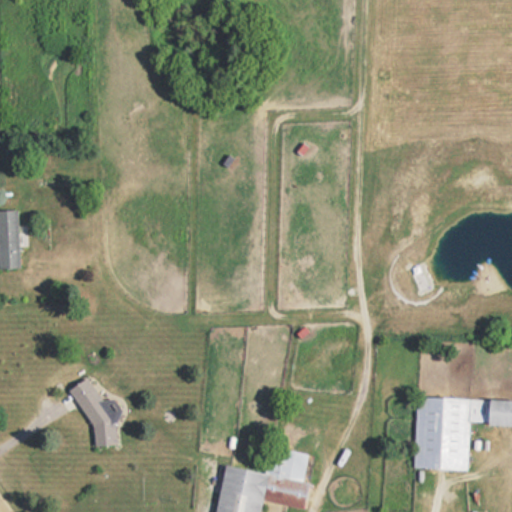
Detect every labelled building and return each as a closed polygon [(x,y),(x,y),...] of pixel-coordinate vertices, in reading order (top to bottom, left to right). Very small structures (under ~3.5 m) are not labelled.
[(118,118),(125,125),(143,108),(136,100),(118,118)] [(0,270),(16,270),(14,210),(0,210),(0,270)] [(106,421),(120,414),(110,396),(99,401),(85,377),(66,387),(99,447),(115,438),(106,421)] [(465,470),(467,422),(511,423),(511,398),(414,395),(411,468),(465,470)] [(220,464),(211,511),(256,511),(259,501),(300,508),(305,482),(300,481),(305,452),(267,446),(263,472),(220,464)]
